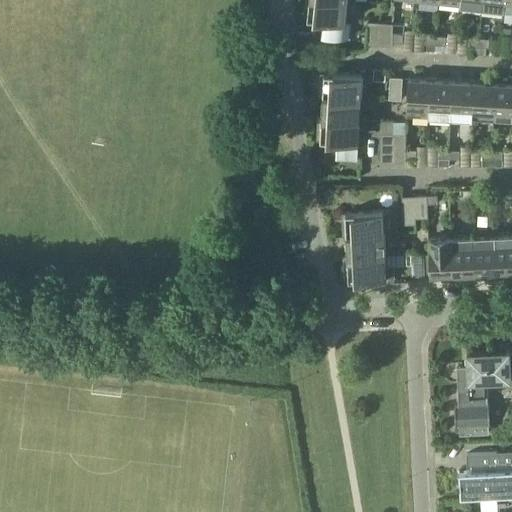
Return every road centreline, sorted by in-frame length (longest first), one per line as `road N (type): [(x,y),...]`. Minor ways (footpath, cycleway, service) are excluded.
road 1 (residential): [(427,307),(355,309),(331,300),(295,121),(285,0)]
road 2 (residential): [(421,511),(412,326),(427,307)]
road 3 (residential): [(511,66),(348,58)]
road 4 (residential): [(375,177),(511,174)]
